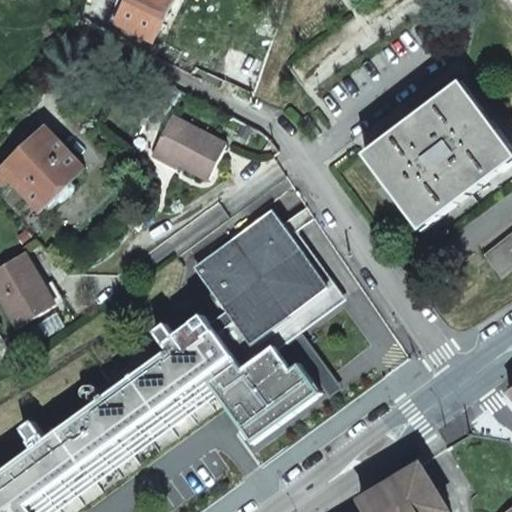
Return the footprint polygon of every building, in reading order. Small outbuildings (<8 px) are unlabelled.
[(110,0),(102,17),(152,43),(172,0),(110,0)] [(511,163),(511,147),(462,82),(366,155),(423,231),(511,163)] [(209,180),(227,146),(171,118),(153,152),(179,165),(209,180)] [(5,185),(11,179),(41,210),(55,197),(59,201),(61,199),(64,201),(75,192),(72,189),(75,186),(71,182),(85,169),(46,130),(28,147),(22,152),(0,172),(0,182),(1,184),(5,185)] [(17,148),(22,152),(28,147),(23,143),(17,148)] [(176,171),(179,165),(153,152),(151,157),(176,171)] [(275,349),(338,303),(273,212),(197,268),(228,311),(211,324),(204,315),(195,322),(195,323),(165,345),(170,351),(45,442),(35,449),(0,474),(0,511),(51,511),(217,392),(275,349)] [(511,231),(484,254),(502,277),(511,269),(511,231)] [(45,286),(25,253),(0,267),(0,296),(19,329),(56,305),(45,286)] [(63,301),(51,282),(45,286),(56,305),(63,301)] [(275,349),(217,392),(255,443),(322,394),(301,365),(292,372),(275,349)] [(22,431),(35,449),(45,442),(31,424),(22,431)] [(363,501),(369,511),(449,511),(421,466),(363,501)]
